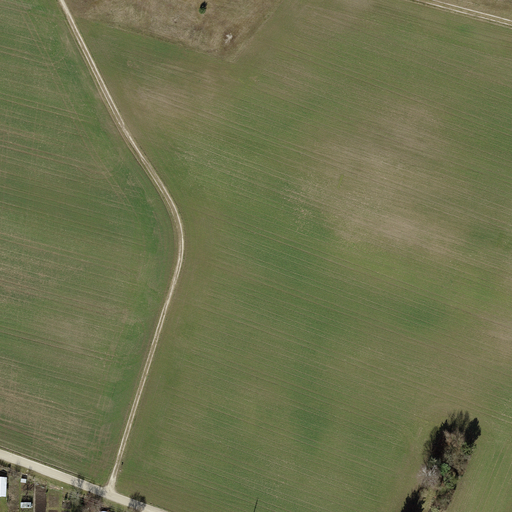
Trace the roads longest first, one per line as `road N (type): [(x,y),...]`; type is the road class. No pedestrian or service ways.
road 1 (track): [(105,495),(174,269),(176,234),(53,0)]
road 2 (track): [(148,511),(0,455)]
